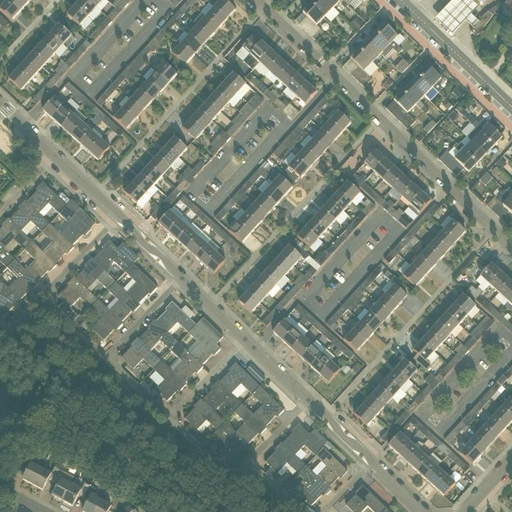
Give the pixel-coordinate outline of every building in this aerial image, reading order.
[(25,0),(8,0),(8,1),(21,12),(29,3),(25,0)] [(97,9),(87,0),(81,0),(76,6),(89,18),(97,9)] [(87,0),(97,9),(104,0),(87,0)] [(117,0),(116,1),(112,6),(116,9),(120,13),(129,4),(124,0),(117,0)] [(236,11),(224,0),(221,0),(214,8),(227,20),(236,11)] [(325,17),(334,8),(324,0),(315,0),(312,4),(325,17)] [(324,0),(334,8),(341,0),(324,0)] [(470,19),(477,11),(464,0),(455,0),(434,24),(451,40),(464,25),(469,30),(475,24),(470,19)] [(8,1),(0,9),(0,10),(13,22),(21,12),(8,1)] [(188,1),(180,10),(185,15),(193,5),(188,1)] [(283,1),(278,5),(283,10),(288,5),(283,1)] [(312,4),(303,13),(295,21),(304,30),(312,21),(316,25),(317,26),(325,17),(312,4)] [(227,20),(214,8),(211,5),(202,14),(203,14),(206,17),(219,29),(227,20)] [(76,6),(67,15),(80,27),(89,18),(76,6)] [(470,32),(477,37),(487,24),(493,16),(498,9),(495,7),(489,11),(480,20),(480,19),(470,32)] [(107,18),(112,23),(120,13),(116,9),(107,18)] [(185,15),(180,10),(180,11),(172,19),(176,24),(185,15)] [(211,38),(219,29),(206,17),(203,14),(195,24),(198,27),(211,38)] [(10,24),(0,16),(0,24),(5,29),(10,24)] [(99,27),(104,32),(112,23),(107,18),(106,17),(99,24),(97,25),(99,27)] [(351,24),(358,31),(363,25),(357,18),(351,24)] [(163,29),(168,33),(176,24),(172,19),(163,29)] [(304,30),(308,34),(316,25),(312,21),(304,30)] [(64,46),(72,36),(59,24),(51,34),(64,46)] [(403,50),(393,42),(398,37),(384,24),(376,33),(393,50),(394,50),(399,55),(403,50)] [(312,38),(321,29),(317,26),(316,25),(308,34),(312,38)] [(90,37),(95,41),(104,32),(99,27),(90,37)] [(190,36),(202,47),(211,38),(198,27),(190,36)] [(164,37),(168,33),(163,29),(151,43),(157,49),(158,50),(167,40),(164,37)] [(312,38),(317,42),(325,34),(321,29),(312,38)] [(381,55),(381,54),(386,58),(393,50),(376,33),(368,42),(381,55)] [(56,55),(64,46),(51,34),(43,43),(56,55)] [(194,57),(202,47),(190,36),(181,45),(194,57)] [(271,51),(262,42),(261,44),(253,37),(243,48),(250,55),(244,62),(254,70),(260,64),(271,51)] [(373,63),(381,55),(368,42),(359,50),(373,63)] [(47,64),(56,55),(43,43),(34,52),(47,64)] [(138,56),(143,61),(151,52),(153,53),(157,49),(151,43),(138,56)] [(172,54),(185,66),(194,57),(181,45),(172,54)] [(83,55),(78,50),(74,55),(78,59),(83,55)] [(343,67),(347,71),(351,76),(360,68),(364,71),(364,72),(373,63),(359,50),(343,67)] [(269,72),(281,59),(271,51),(260,64),(269,72)] [(39,73),(47,64),(34,52),(26,61),(39,73)] [(74,64),(70,59),(66,64),(70,68),(74,64)] [(278,81),(290,68),(281,59),(269,72),(278,81)] [(403,60),(396,68),(402,74),(409,66),(403,60)] [(17,71),(30,82),(39,73),(26,61),(17,71)] [(70,68),(66,64),(62,61),(58,66),(59,67),(61,69),(57,73),(62,77),(70,68)] [(169,84),(177,75),(164,63),(156,73),(169,84)] [(138,73),(130,66),(121,75),(126,79),(129,82),(138,73)] [(443,89),(437,84),(441,79),(428,66),(419,75),(438,93),(439,93),(443,89)] [(287,89),(299,76),(290,68),(278,81),(287,89)] [(351,76),(355,80),(364,71),(360,68),(351,76)] [(30,82),(17,71),(9,80),(22,92),(30,82)] [(364,71),(355,80),(360,84),(368,75),(364,72),(364,71)] [(148,82),(161,94),(169,84),(156,73),(148,82)] [(246,85),(233,73),(225,83),(238,95),(243,99),(251,90),(246,86),(246,85)] [(255,87),(260,82),(250,74),(246,79),(255,87)] [(123,83),(126,79),(121,75),(113,84),(118,89),(123,83)] [(368,75),(360,84),(364,88),(373,80),(368,75)] [(424,97),(425,96),(430,101),(438,93),(419,75),(411,84),(424,97)] [(308,84),(299,76),(287,89),(284,92),(294,100),(297,97),(296,97),(308,84)] [(49,82),(54,87),(58,82),(53,78),(49,82)] [(386,90),(393,84),(389,80),(382,86),(386,90)] [(139,91),(152,103),(161,94),(148,82),(139,91)] [(269,90),(260,82),(255,87),(264,95),(269,90)] [(73,96),(78,91),(69,83),(64,88),(73,96)] [(229,104),(238,95),(225,83),(216,92),(229,104)] [(109,98),(118,89),(113,84),(104,94),(109,98)] [(303,108),(317,93),(308,84),(296,97),(297,97),(301,101),(298,104),(303,108)] [(416,105),(424,97),(411,84),(403,92),(416,105)] [(459,86),(454,92),(461,98),(466,93),(459,86)] [(49,92),(44,87),(40,92),(45,96),(49,92)] [(281,96),(274,90),(271,93),(269,90),(264,95),(273,104),(278,99),(281,96)] [(87,99),(78,91),(73,96),(83,104),(87,99)] [(131,100),(144,112),(152,103),(139,91),(131,100)] [(221,114),(229,104),(216,92),(208,102),(221,114)] [(403,92),(394,101),(386,109),(395,118),(403,109),(407,113),(408,114),(408,113),(416,105),(403,92)] [(96,103),(101,107),(109,98),(104,94),(96,103)] [(248,104),(256,111),(264,102),(256,94),(248,104)] [(41,101),(36,96),(32,101),(37,105),(41,101)] [(64,106),(55,98),(43,111),(52,120),(64,106)] [(328,103),(323,98),(315,108),(320,112),(328,103)] [(96,108),(87,99),(83,104),(92,113),(96,108)] [(282,112),(290,104),(285,100),(282,103),(278,99),(273,104),(282,112)] [(122,110),(135,122),(144,112),(131,100),(122,110)] [(446,101),(442,106),(447,111),(452,106),(446,101)] [(213,122),(221,114),(208,102),(200,110),(213,122)] [(64,106),(52,120),(61,128),(73,115),(77,111),(67,103),(64,107),(64,106)] [(240,114),(247,120),(256,111),(248,104),(240,113),(240,114)] [(299,113),(290,104),(282,112),(292,121),(299,113)] [(420,109),(426,115),(429,111),(424,106),(420,109)] [(464,111),(460,106),(456,110),(460,115),(464,111)] [(96,108),(92,113),(101,121),(105,116),(96,108)] [(315,108),(306,117),(311,121),(320,112),(315,108)] [(395,118),(399,122),(407,113),(403,109),(395,118)] [(122,110),(114,119),(127,131),(135,122),(122,110)] [(191,119),(205,131),(213,122),(200,110),(191,119)] [(464,111),(460,115),(470,124),(476,129),(494,147),(502,138),(483,119),(479,124),(464,111)] [(351,124),(338,112),(330,121),(343,133),(351,124)] [(399,122),(403,126),(412,117),(408,113),(408,114),(407,113),(399,122)] [(453,124),(459,118),(453,113),(448,119),(453,124)] [(247,120),(240,114),(232,123),(234,125),(234,126),(239,130),(247,120)] [(82,123),(73,115),(61,128),(71,136),(82,123)] [(105,116),(101,121),(110,129),(115,125),(105,116)] [(306,117),(298,126),(303,130),(311,121),(306,117)] [(403,126),(408,130),(416,122),(412,117),(403,126)] [(191,119),(183,129),(196,141),(205,131),(191,119)] [(322,130),(335,142),(343,133),(330,121),(322,130)] [(424,130),(428,134),(437,125),(432,121),(424,130)] [(80,145),(92,132),(82,123),(71,136),(80,145)] [(472,143),(486,156),(494,147),(476,129),(470,124),(462,132),(472,143)] [(122,135),(124,134),(124,133),(115,125),(110,129),(122,140),(125,137),(122,135)] [(234,126),(226,134),(231,138),(239,130),(234,126)] [(303,130),(298,126),(290,135),(295,140),(298,143),(306,133),(303,130)] [(313,140),(327,151),(335,142),(322,130),(313,140)] [(89,153),(101,140),(92,132),(80,145),(89,153)] [(215,141),(222,148),(231,138),(226,134),(223,132),(215,141)] [(291,144),(295,140),(290,135),(282,145),(290,152),(295,147),(291,144)] [(188,150),(175,138),(166,147),(179,159),(188,150)] [(99,162),(110,149),(101,140),(89,153),(99,162)] [(305,149),(318,161),(327,151),(313,140),(305,149)] [(209,153),(214,157),(222,148),(215,141),(211,145),(214,148),(209,153)] [(486,156),(472,143),(464,151),(477,164),(486,156)] [(282,145),(273,154),(278,158),(282,161),(290,152),(282,145)] [(171,168),(179,159),(166,147),(158,156),(171,168)] [(297,158),(310,170),(318,161),(305,149),(297,158)] [(376,151),(364,164),(374,173),(386,160),(376,151)] [(464,151),(456,160),(455,160),(456,161),(460,164),(452,173),(456,177),(465,169),(469,173),(477,164),(464,151)] [(447,152),(439,160),(444,165),(452,156),(447,152)] [(150,166),(163,177),(166,180),(174,171),(171,168),(158,156),(150,166)] [(444,165),(448,169),(456,161),(455,160),(456,160),(452,156),(444,165)] [(299,178),(301,179),(310,170),(297,158),(284,172),(295,183),(299,178)] [(507,164),(501,159),(496,165),(502,170),(507,164)] [(374,173),(383,181),(395,168),(386,160),(374,173)] [(456,161),(448,169),(452,173),(460,164),(456,161)] [(201,162),(193,171),(192,171),(197,175),(206,166),(201,162)] [(265,163),(257,172),(265,179),(269,174),(266,172),(270,167),(265,163)] [(154,186),(163,177),(150,166),(141,175),(154,186)] [(501,171),(497,167),(492,172),(497,176),(501,171)] [(192,171),(193,171),(189,168),(185,172),(186,173),(181,178),(189,184),(197,175),(192,171)] [(395,168),(383,181),(392,189),(404,176),(395,168)] [(248,181),(253,186),(257,181),(261,184),(265,179),(257,172),(248,181)] [(481,180),(487,186),(494,179),(487,173),(481,180)] [(363,176),(360,179),(355,174),(351,179),(360,188),(364,183),(367,180),(363,176)] [(154,186),(141,175),(133,184),(150,199),(158,190),(154,186)] [(289,178),(286,182),(280,176),(272,186),(285,198),(293,188),(295,185),(289,178)] [(397,202),(401,198),(413,185),(404,176),(392,189),(388,194),(397,202)] [(181,194),(181,193),(189,184),(181,178),(178,182),(180,184),(176,189),(181,194)] [(245,195),(253,186),(248,181),(240,190),(245,195)] [(353,203),(361,194),(348,182),(340,191),(353,203)] [(67,206),(43,183),(38,188),(40,190),(27,202),(26,201),(39,214),(49,204),(60,214),(67,206)] [(369,196),(374,191),(364,183),(360,188),(369,196)] [(124,193),(137,205),(141,209),(150,199),(133,184),(124,193)] [(411,206),(422,193),(413,185),(401,198),(411,206)] [(276,207),(285,198),(272,186),(263,195),(276,207)] [(168,198),(173,202),(181,194),(176,189),(168,198)] [(248,197),(245,195),(240,190),(231,200),(236,204),(240,207),(248,197)] [(344,212),(353,203),(340,191),(331,200),(344,212)] [(383,200),(374,191),(369,196),(378,205),(383,200)] [(508,227),(511,223),(511,197),(505,191),(501,194),(503,196),(498,201),(499,202),(503,206),(503,207),(508,211),(500,219),(508,227)] [(409,208),(418,217),(432,201),(422,193),(411,206),(409,208)] [(268,216),(276,207),(263,195),(255,204),(268,216)] [(193,205),(184,196),(180,201),(189,209),(193,205)] [(159,208),(164,212),(173,202),(168,198),(159,208)] [(495,198),(487,206),(491,210),(499,202),(498,201),(495,198)] [(231,200),(223,209),(228,213),(236,204),(231,200)] [(323,210),(336,222),(344,212),(331,200),(323,210)] [(394,205),(391,202),(390,201),(387,204),(383,200),(378,205),(388,213),(392,208),(394,205)] [(22,232),(31,222),(42,233),(50,224),(39,214),(26,201),(21,206),(22,207),(10,220),(22,232)] [(87,235),(92,230),(83,222),(88,217),(72,201),(67,206),(60,214),(70,225),(61,235),(73,246),(85,234),(87,235)] [(499,202),(491,210),(495,215),(503,207),(503,206),(499,202)] [(159,208),(154,203),(150,208),(155,212),(159,208)] [(363,212),(367,216),(376,207),(371,203),(363,212)] [(259,225),(268,216),(255,204),(246,214),(259,225)] [(199,218),(203,213),(193,205),(189,209),(199,218)] [(431,218),(440,209),(435,205),(427,214),(431,218)] [(495,215),(500,219),(508,211),(503,207),(495,215)] [(151,217),(155,221),(164,212),(159,208),(155,212),(151,217)] [(400,210),(397,213),(392,208),(388,213),(397,221),(401,216),(401,217),(404,214),(400,210)] [(223,209),(215,218),(219,223),(228,213),(223,209)] [(355,221),(359,225),(367,216),(363,212),(362,212),(359,209),(355,214),(358,217),(355,221)] [(327,231),(336,222),(323,210),(314,219),(327,231)] [(180,220),(170,212),(159,225),(168,233),(180,220)] [(203,213),(199,218),(208,226),(212,222),(203,213)] [(251,235),(259,225),(246,214),(238,223),(251,235)] [(433,220),(431,218),(427,214),(418,223),(423,227),(427,223),(429,225),(433,220)] [(406,230),(410,225),(412,223),(408,219),(406,221),(401,217),(401,216),(397,221),(406,230)] [(440,226),(444,230),(457,242),(466,233),(449,217),(440,226)] [(8,219),(4,224),(5,225),(0,230),(0,245),(4,250),(14,240),(25,250),(33,242),(22,232),(10,220),(8,219)] [(319,240),(327,231),(314,219),(306,228),(319,240)] [(189,228),(180,220),(168,233),(177,241),(189,228)] [(351,235),(359,225),(355,221),(346,231),(351,235)] [(212,222),(208,226),(217,234),(221,230),(212,222)] [(238,223),(230,232),(243,244),(251,235),(238,223)] [(415,237),(423,227),(418,223),(410,232),(415,237)] [(74,248),(73,246),(61,235),(50,224),(42,233),(53,243),(44,253),(56,264),(68,252),(69,253),(74,248)] [(193,224),(189,228),(177,241),(186,250),(198,237),(202,232),(193,224)] [(306,228),(297,237),(311,249),(319,240),(306,228)] [(217,234),(221,238),(226,243),(230,238),(221,230),(217,234)] [(457,242),(444,230),(436,239),(449,251),(457,242)] [(338,240),(342,244),(351,235),(346,231),(338,240)] [(410,232),(401,242),(409,249),(409,248),(410,249),(415,242),(412,239),(415,237),(410,232)] [(207,245),(198,237),(186,250),(196,258),(207,245)] [(226,243),(231,248),(235,251),(240,247),(230,238),(226,243)] [(449,251),(436,239),(428,249),(441,260),(449,251)] [(329,250),(334,254),(342,244),(338,240),(330,249),(329,250)] [(123,244),(118,249),(109,241),(104,247),(106,248),(93,261),(109,276),(112,266),(112,265),(115,262),(126,273),(134,265),(133,264),(139,259),(123,244)] [(39,284),(40,284),(38,282),(51,270),(52,271),(57,266),(56,264),(44,253),(33,242),(25,250),(36,260),(26,271),(38,282),(39,284)] [(401,242),(393,251),(398,255),(402,250),(405,253),(409,249),(401,242)] [(12,258),(4,250),(0,245),(0,261),(7,268),(15,260),(12,258)] [(217,253),(207,245),(196,258),(205,266),(217,253)] [(294,268),(298,263),(301,266),(305,261),(309,257),(298,246),(294,251),(289,247),(281,256),(294,268)] [(329,249),(326,253),(325,252),(323,255),(322,254),(321,254),(315,261),(322,267),(334,254),(329,250),(330,249),(329,249)] [(428,249),(419,258),(432,270),(441,260),(428,249)] [(393,251),(384,260),(389,264),(398,255),(393,251)] [(214,275),(226,262),(217,253),(205,266),(214,275)] [(285,277),(294,268),(281,256),(272,265),(285,277)] [(305,261),(312,267),(317,272),(321,268),(309,257),(305,261)] [(432,270),(419,258),(411,267),(424,279),(432,270)] [(108,291),(116,283),(114,280),(109,276),(93,261),(92,259),(87,265),(89,266),(76,279),(88,290),(97,280),(108,291)] [(22,302),(21,300),(33,288),(35,289),(39,284),(38,282),(26,271),(20,265),(15,260),(7,268),(18,279),(9,289),(22,302)] [(481,266),(486,271),(491,265),(486,260),(481,266)] [(486,271),(476,281),(485,290),(490,286),(501,273),(492,264),(491,265),(486,271)] [(126,273),(133,280),(124,290),(139,305),(151,292),(153,293),(158,288),(134,265),(126,273)] [(277,286),(285,277),(272,265),(264,274),(277,286)] [(309,281),(317,272),(312,267),(304,277),(309,281)] [(402,276),(416,288),(424,279),(411,267),(402,276)] [(381,273),(377,269),(368,278),(373,283),(381,273)] [(511,281),(501,273),(490,286),(499,294),(511,281)] [(269,295),(277,286),(264,274),(256,284),(269,295)] [(302,274),(293,284),(296,286),(301,290),(309,281),(304,277),(302,274)] [(68,318),(74,312),(71,308),(80,299),(91,309),(99,301),(88,290),(76,279),(75,277),(70,283),(71,284),(58,297),(64,302),(58,308),(68,318)] [(399,306),(408,297),(403,293),(407,289),(394,277),(390,282),(395,285),(386,295),(399,306)] [(368,278),(360,288),(365,292),(373,283),(368,278)] [(0,296),(1,297),(0,298),(0,315),(3,319),(16,306),(17,307),(22,302),(9,289),(1,281),(0,280),(0,296)] [(511,282),(511,281),(499,294),(508,303),(511,298),(511,282)] [(140,306),(139,305),(124,290),(119,285),(116,283),(108,291),(116,298),(106,308),(122,323),(134,310),(135,311),(140,306)] [(260,305),(269,295),(256,284),(247,293),(260,305)] [(296,286),(287,295),(292,300),(301,290),(296,286)] [(477,290),(472,286),(466,292),(476,301),(480,296),(484,292),(479,288),(477,290)] [(365,292),(360,288),(352,297),(359,304),(365,297),(362,294),(365,292)] [(239,302),(252,314),(260,305),(247,293),(239,302)] [(292,300),(287,295),(279,304),(284,309),(292,300)] [(386,295),(378,304),(391,316),(399,306),(386,295)] [(468,316),(476,307),(463,295),(455,305),(468,316)] [(480,305),(485,301),(480,296),(476,301),(480,305)] [(359,304),(352,297),(343,306),(348,310),(351,313),(359,304)] [(102,320),(92,330),(104,341),(117,328),(118,329),(123,324),(122,323),(106,308),(99,301),(91,309),(102,320)] [(171,336),(181,326),(189,334),(197,326),(173,303),(168,308),(169,309),(157,322),(171,336)] [(284,309),(279,304),(270,314),(275,318),(284,309)] [(391,316),(378,304),(369,313),(382,325),(391,316)] [(308,314),(299,305),(294,310),(304,319),(308,314)] [(460,326),(468,316),(455,305),(447,314),(460,326)] [(490,314),(494,309),(489,305),(485,309),(490,314)] [(343,306),(335,315),(339,320),(348,310),(343,306)] [(382,325),(369,313),(365,309),(357,318),(361,322),(374,334),(382,325)] [(498,322),(503,317),(499,313),(494,318),(497,320),(498,322)] [(262,323),(267,327),(275,318),(270,314),(262,323)] [(308,314),(304,319),(301,322),(305,326),(308,323),(313,327),(318,322),(308,314)] [(451,335),(460,326),(447,314),(438,323),(451,335)] [(77,324),(83,318),(80,315),(79,316),(74,321),(77,324)] [(326,325),(331,329),(340,337),(342,334),(339,331),(341,329),(335,324),(339,320),(335,315),(326,325)] [(299,324),(289,316),(285,320),(273,333),(283,342),(294,329),(299,324)] [(80,327),(81,327),(83,329),(89,323),(83,318),(77,324),(80,327)] [(204,319),(197,326),(189,334),(200,344),(190,355),(202,366),(215,353),(216,354),(221,349),(217,345),(224,338),(204,319)] [(481,328),(486,332),(494,323),(490,319),(481,328)] [(171,352),(179,344),(171,336),(157,322),(155,321),(150,326),(152,327),(139,340),(151,351),(160,341),(171,352)] [(508,330),(511,326),(511,325),(508,321),(503,326),(508,330)] [(327,330),(324,328),(318,322),(313,327),(322,335),(327,330)] [(361,322),(353,332),(366,343),(374,334),(361,322)] [(430,332),(443,344),(451,335),(438,323),(430,332)] [(473,337),(478,342),(486,332),(481,328),(473,337)] [(304,337),(294,329),(283,342),(292,350),(304,337)] [(336,339),(327,330),(322,335),(332,344),(336,339)] [(353,332),(344,341),(357,353),(366,343),(353,332)] [(421,342),(434,353),(443,344),(430,332),(421,342)] [(313,346),(304,337),(292,350),(301,359),(313,346)] [(122,358),(133,370),(143,360),(154,370),(162,362),(160,360),(151,351),(139,340),(138,339),(133,344),(134,345),(122,358)] [(345,347),(336,339),(332,344),(341,352),(345,347)] [(427,362),(434,353),(421,342),(413,351),(418,355),(414,360),(426,371),(431,365),(427,362)] [(473,347),(469,342),(464,347),(469,351),(473,347)] [(171,352),(182,363),(173,373),(186,385),(185,384),(197,371),(199,372),(204,367),(202,366),(190,355),(179,344),(171,352)] [(310,367),(322,354),(313,346),(301,359),(310,367)] [(354,355),(345,347),(341,352),(350,360),(354,355)] [(319,375),(331,362),(335,357),(326,350),(322,354),(310,367),(319,375)] [(465,356),(460,351),(456,356),(461,360),(465,356)] [(163,361),(168,356),(167,355),(169,353),(167,352),(166,353),(160,360),(162,362),(163,361)] [(409,381),(410,381),(418,372),(405,360),(396,369),(409,381)] [(457,365),(452,361),(448,365),(452,370),(457,365)] [(165,381),(155,391),(167,402),(180,389),(181,390),(186,385),(173,373),(165,365),(162,362),(154,370),(165,381)] [(329,384),(340,371),(331,362),(319,375),(329,384)] [(351,371),(356,375),(363,367),(358,363),(351,371)] [(252,395),(260,387),(236,364),(231,369),(232,370),(220,383),(232,394),(241,385),(252,395)] [(266,379),(252,365),(247,371),(260,384),(266,379)] [(401,390),(409,381),(396,369),(388,378),(401,390)] [(440,383),(448,374),(444,370),(435,379),(440,383)] [(429,385),(434,390),(440,383),(435,379),(430,375),(424,381),(429,385)] [(502,387),(504,385),(508,380),(503,376),(499,380),(497,383),(502,387)] [(401,390),(388,378),(380,387),(393,399),(401,390)] [(232,394),(220,383),(219,382),(214,387),(215,388),(203,401),(214,413),(224,403),(235,414),(243,405),(232,394)] [(491,389),(496,394),(502,387),(497,383),(491,389)] [(284,411),(260,387),(252,395),(263,406),(253,416),(266,427),(278,414),(279,416),(284,411)] [(371,397),(384,409),(393,399),(380,387),(371,397)] [(432,392),(427,388),(423,393),(427,397),(432,392)] [(483,399),(487,403),(491,398),(487,394),(483,399)] [(363,406),(376,418),(384,409),(371,397),(363,406)] [(423,402),(418,397),(416,400),(414,402),(419,407),(423,402)] [(511,417),(511,400),(510,398),(502,408),(511,417)] [(202,447),(208,441),(197,431),(206,421),(217,432),(225,423),(223,421),(214,413),(203,401),(201,400),(196,405),(198,406),(185,419),(191,425),(185,431),(202,447)] [(474,408),(479,412),(483,408),(478,403),(474,408)] [(262,434),(267,429),(266,427),(253,416),(243,405),(235,414),(245,424),(236,434),(249,447),(250,447),(248,445),(261,432),(262,434)] [(376,418),(363,406),(354,415),(367,427),(376,418)] [(415,411),(410,406),(406,411),(411,415),(415,411)] [(511,417),(502,408),(493,417),(506,429),(511,422),(511,417)] [(475,417),(470,413),(462,422),(468,428),(476,418),(475,417)] [(407,420),(402,416),(398,420),(402,425),(407,420)] [(493,417),(485,426),(498,438),(506,429),(493,417)] [(419,432),(423,427),(419,422),(414,427),(419,432)] [(468,428),(462,422),(457,427),(462,431),(465,433),(469,429),(468,428)] [(228,426),(225,423),(217,432),(215,434),(225,443),(225,446),(217,455),(224,461),(226,459),(230,464),(243,450),(245,452),(249,447),(236,434),(228,426)] [(315,457),(323,448),(328,443),(315,430),(310,435),(299,425),(294,430),(296,431),(283,444),(295,456),(305,446),(315,457)] [(398,430),(393,425),(389,430),(394,434),(398,430)] [(477,435),(490,447),(498,438),(485,426),(477,435)] [(428,431),(424,436),(429,440),(433,435),(428,431)] [(449,445),(458,435),(453,431),(445,440),(449,445)] [(410,442),(400,434),(389,447),(398,455),(410,442)] [(390,439),(385,435),(381,439),(385,443),(390,439)] [(468,445),(481,456),(490,447),(477,435),(468,445)] [(437,439),(433,444),(438,448),(442,444),(437,439)] [(419,450),(410,442),(398,455),(407,463),(419,450)] [(282,477),(278,474),(287,464),(298,474),(306,467),(295,456),(283,444),(282,443),(277,448),(278,449),(266,463),(271,468),(266,474),(277,484),(282,477)] [(468,445),(460,454),(473,466),(481,456),(468,445)] [(348,472),(323,448),(315,457),(326,467),(317,477),(329,488),(341,476),(343,477),(348,472)] [(447,448),(442,453),(447,457),(451,452),(447,448)] [(416,472),(428,459),(419,450),(407,463),(416,472)] [(29,469),(23,480),(33,485),(42,469),(32,464),(36,457),(30,454),(24,466),(29,469)] [(456,465),(461,460),(456,456),(452,461),(456,465)] [(437,467),(428,459),(416,472),(426,480),(437,467)] [(461,460),(456,465),(453,469),(456,472),(460,468),(465,474),(470,469),(461,460)] [(302,505),(306,501),(311,507),(324,494),(326,495),(331,490),(329,488),(317,477),(306,467),(298,474),(309,485),(295,499),(302,505)] [(437,467),(426,480),(435,489),(447,476),(437,467)] [(33,485),(43,491),(49,480),(54,482),(60,470),(55,468),(52,474),(42,469),(33,485)] [(59,485),(53,496),(63,501),(72,485),(62,480),(66,473),(65,473),(62,471),(60,470),(54,482),(59,485)] [(444,497),(456,484),(447,476),(435,489),(444,497)] [(290,483),(289,485),(284,489),(283,491),(287,495),(289,493),(288,492),(292,487),(293,486),(290,483)] [(63,501),(73,507),(79,496),(84,499),(90,486),(85,484),(81,490),(72,485),(63,501)] [(89,501),(83,511),(95,511),(102,501),(92,496),(96,489),(90,486),(84,499),(89,501)] [(346,506),(352,511),(363,511),(368,507),(372,511),(384,511),(387,509),(362,486),(358,491),(359,492),(346,506)] [(95,511),(108,511),(112,506),(102,501),(95,511)]
